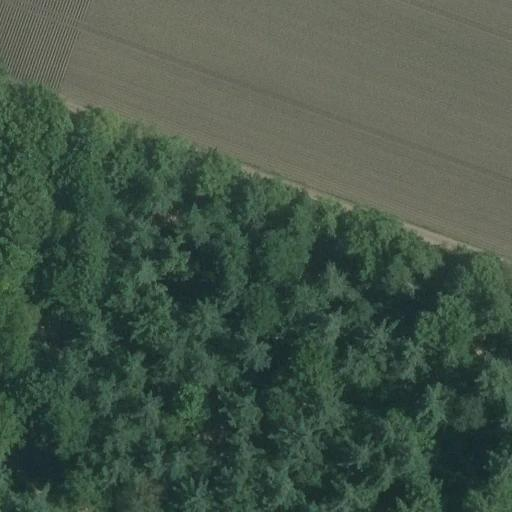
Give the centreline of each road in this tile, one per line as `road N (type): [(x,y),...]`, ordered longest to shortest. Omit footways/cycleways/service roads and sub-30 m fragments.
road 1 (track): [(511,271),(0,87)]
road 2 (track): [(84,117),(0,365)]
